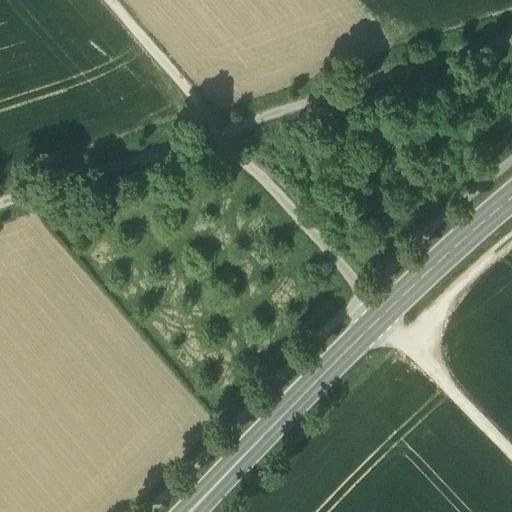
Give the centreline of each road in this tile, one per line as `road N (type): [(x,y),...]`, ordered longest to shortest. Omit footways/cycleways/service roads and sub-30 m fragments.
road 1 (track): [(0,205),(511,35)]
road 2 (secondary): [(511,200),(319,379),(191,511)]
road 3 (track): [(108,0),(384,316)]
road 4 (track): [(511,455),(384,316)]
road 5 (track): [(511,244),(412,345)]
